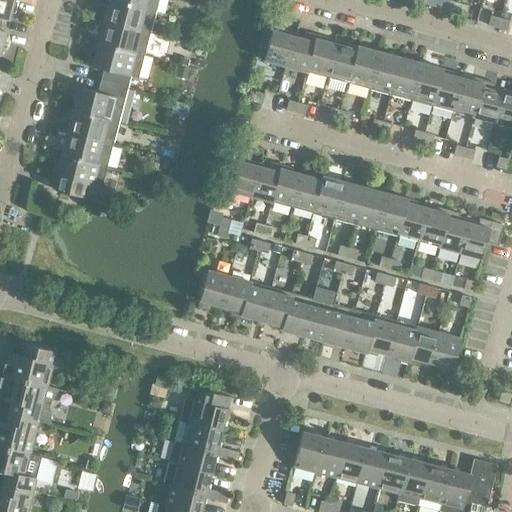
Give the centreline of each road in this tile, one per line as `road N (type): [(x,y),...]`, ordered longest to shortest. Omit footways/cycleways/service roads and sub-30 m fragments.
road 1 (residential): [(284,373),(0,297)]
road 2 (residential): [(511,187),(262,120)]
road 3 (residential): [(511,435),(284,373)]
road 4 (residential): [(0,213),(54,0)]
road 5 (residential): [(511,51),(317,0)]
road 6 (residential): [(284,373),(249,510)]
